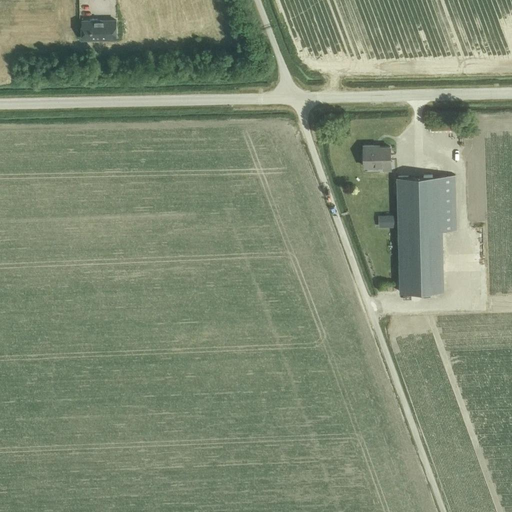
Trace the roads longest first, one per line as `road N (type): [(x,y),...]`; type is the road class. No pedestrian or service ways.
road 1 (tertiary): [(0,105),(511,93)]
road 2 (track): [(442,511),(368,304)]
